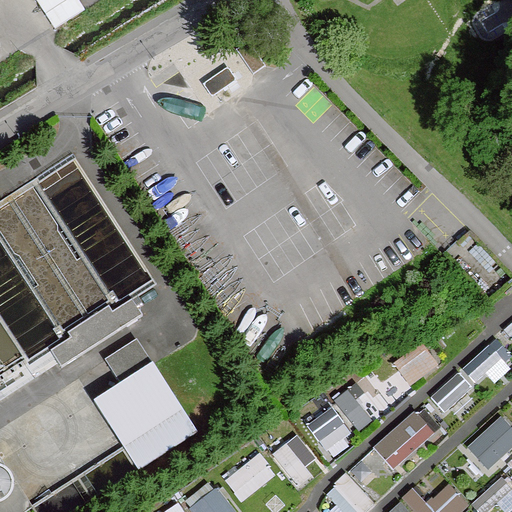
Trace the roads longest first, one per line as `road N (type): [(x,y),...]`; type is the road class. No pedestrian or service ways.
road 1 (unknown): [(68,88),(81,151),(174,311),(0,416)]
road 2 (residential): [(266,0),(340,92),(511,265)]
road 3 (residential): [(0,131),(208,0)]
